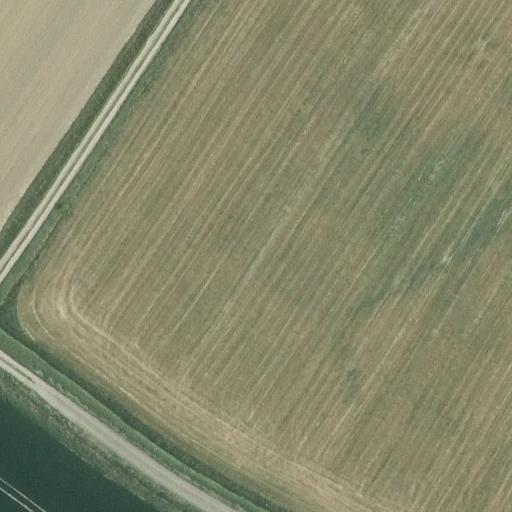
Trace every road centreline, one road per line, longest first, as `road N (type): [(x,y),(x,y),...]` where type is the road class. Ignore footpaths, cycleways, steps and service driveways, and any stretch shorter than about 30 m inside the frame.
road 1 (track): [(0,264),(181,0)]
road 2 (track): [(218,511),(0,353)]
